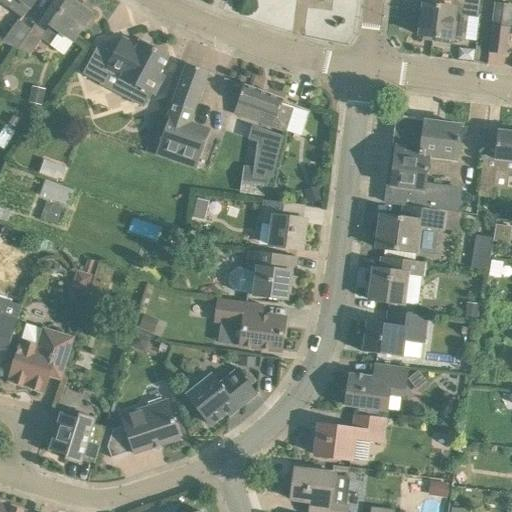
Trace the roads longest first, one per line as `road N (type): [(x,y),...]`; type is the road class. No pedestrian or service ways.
road 1 (residential): [(219,462),(287,410),(320,356),(361,66)]
road 2 (residential): [(361,66),(244,40),(152,0)]
road 3 (residential): [(13,475),(105,499),(219,462)]
road 4 (residential): [(511,87),(361,66)]
